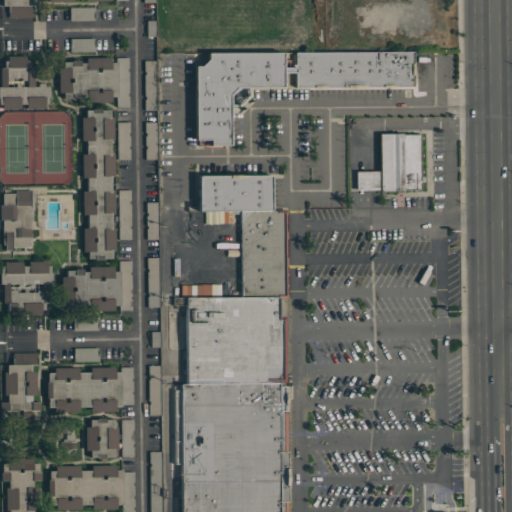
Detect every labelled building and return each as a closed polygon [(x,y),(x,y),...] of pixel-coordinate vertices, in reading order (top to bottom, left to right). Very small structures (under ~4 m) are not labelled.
[(0,0),(0,6),(8,6),(8,18),(33,17),(32,5),(30,5),(30,0),(0,0)] [(69,21),(94,21),(94,8),(69,8),(69,21)] [(94,52),(94,38),(70,39),(70,52),(94,52)] [(233,147),(233,106),(240,106),(250,97),(251,89),(286,89),(285,74),(298,74),(299,88),(417,87),(416,52),(298,53),(298,69),(286,68),(286,54),(211,53),(211,61),(203,69),(197,68),(198,142),(213,141),(213,147),(233,147)] [(0,67),(0,108),(20,110),(20,107),(47,109),(48,85),(33,84),(34,67),(27,67),(27,56),(5,56),(5,68),(0,67)] [(129,107),(128,57),(113,58),(113,57),(85,58),(85,61),(60,61),(60,102),(114,101),(114,107),(129,107)] [(156,60),(144,60),(144,110),(157,110),(156,60)] [(112,109),(81,110),(82,141),(85,141),(86,154),(81,154),(81,178),(86,178),(86,191),(81,191),(82,215),(86,215),(86,228),(83,228),(83,259),(114,259),(114,229),(113,229),(112,109)] [(118,160),(130,159),(129,122),(116,123),(118,160)] [(157,122),(145,123),(145,159),(157,159),(157,122)] [(383,136),(383,173),(359,173),(360,191),(382,191),(405,192),(424,192),(423,136),(383,136)] [(200,177),(200,214),(243,213),(245,297),(180,298),(182,380),(183,390),(173,391),(173,421),(184,421),(185,436),(172,436),(173,472),(182,471),(182,511),(294,511),(291,409),(282,410),(281,385),(289,385),(288,320),(280,320),(280,298),(290,298),(288,211),(278,211),(277,175),(200,177)] [(118,240),(130,239),(130,190),(118,190),(118,240)] [(32,248),(32,192),(2,192),(2,248),(32,248)] [(146,240),(158,239),(158,202),(145,203),(146,240)] [(41,314),(40,284),(49,283),(49,261),(28,262),(0,263),(1,304),(7,304),(7,315),(41,314)] [(130,311),(132,261),(118,261),(118,268),(88,267),(88,270),(63,270),(63,309),(116,310),(130,311)] [(98,348),(73,348),(74,362),(98,361),(98,348)] [(0,431),(16,431),(16,424),(31,424),(31,396),(34,396),(34,365),(37,365),(36,353),(13,353),(13,365),(4,365),(5,402),(0,402),(0,431)] [(132,405),(132,367),(117,367),(89,367),(89,372),(77,372),(77,369),(46,369),(47,396),(78,396),(78,407),(90,407),(90,412),(115,412),(115,405),(132,405)] [(86,458),(115,458),(116,419),(87,419),(86,458)] [(133,420),(121,420),(121,457),(133,457),(133,420)] [(32,511),(36,511),(34,481),(39,481),(38,459),(0,461),(0,465),(1,481),(3,481),(4,511),(32,511)] [(149,511),(161,511),(161,462),(149,462),(149,511)] [(133,511),(133,471),(115,471),(115,465),(90,466),(90,470),(79,470),(79,466),(47,467),(48,494),(64,494),(64,498),(55,499),(55,510),(80,510),(80,505),(91,505),(91,509),(121,508),(121,511),(133,511)]
